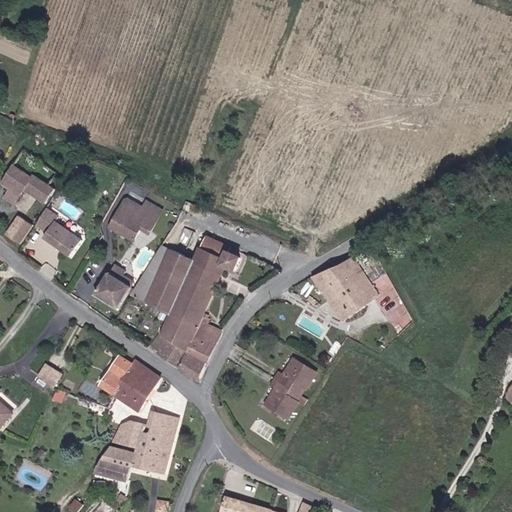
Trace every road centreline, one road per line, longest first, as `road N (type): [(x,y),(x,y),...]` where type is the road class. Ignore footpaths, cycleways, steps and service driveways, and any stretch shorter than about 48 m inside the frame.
road 1 (unclassified): [(204,400),(234,335),(283,284),(511,149)]
road 2 (tertiary): [(204,400),(0,245)]
road 3 (unknown): [(437,511),(511,360)]
road 4 (tertiary): [(351,511),(244,458),(224,434)]
